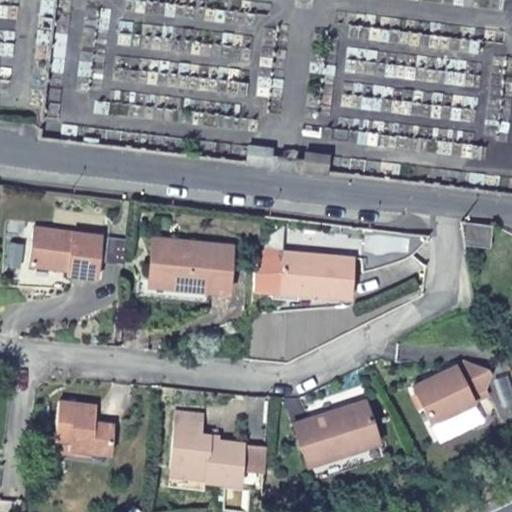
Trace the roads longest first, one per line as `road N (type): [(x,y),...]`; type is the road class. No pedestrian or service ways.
road 1 (residential): [(447,200),(435,301),(299,377),(39,360),(18,390),(8,496)]
road 2 (residential): [(0,144),(447,200)]
